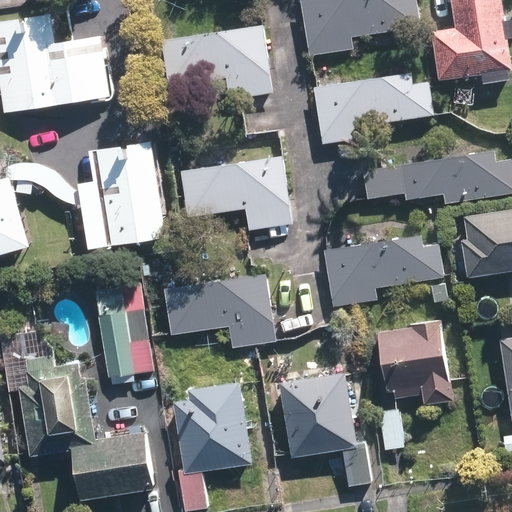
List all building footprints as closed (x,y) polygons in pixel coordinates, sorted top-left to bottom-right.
[(423,0),(304,0),(313,53),(360,46),(358,34),(427,24),(423,0)] [(434,28),(441,79),(484,73),(486,81),(511,76),(511,16),(509,17),(506,0),(453,0),(458,25),(434,28)] [(59,12),(0,21),(15,111),(119,95),(110,33),(63,40),(59,12)] [(180,109),(281,92),(269,22),(168,38),(180,109)] [(414,70),(320,84),(329,140),(373,134),(372,124),(438,112),(433,79),(415,81),(414,70)] [(0,253),(36,243),(25,204),(25,150),(5,149),(6,88),(0,88),(0,253)] [(95,245),(173,233),(158,137),(95,147),(100,178),(85,181),(95,245)] [(497,146),(370,168),(375,195),(410,188),(411,196),(447,190),(448,202),(511,190),(511,156),(499,158),(497,146)] [(198,238),(300,221),(293,188),(297,187),(291,155),(285,156),(285,152),(188,169),(198,238)] [(511,209),(462,217),(472,278),(511,271),(511,209)] [(420,235),(326,250),(335,306),(378,299),(377,288),(445,277),(439,244),(422,246),(420,235)] [(272,269),(172,285),(179,332),(236,323),(239,345),(283,338),(272,269)] [(447,278),(428,281),(432,305),(451,302),(447,278)] [(101,312),(111,374),(138,369),(127,308),(101,312)] [(417,392),(419,403),(448,398),(434,322),(377,333),(389,397),(417,392)] [(511,419),(511,338),(499,341),(511,419)] [(73,449),(81,499),(156,487),(146,427),(97,435),(87,373),(81,374),(79,360),(55,364),(54,353),(29,357),(31,368),(27,369),(29,383),(20,385),(31,455),(73,449)] [(342,370),(277,380),(289,454),(340,446),(347,484),(374,480),(367,438),(354,441),(342,370)] [(240,381),(190,389),(192,399),(175,401),(186,469),(179,470),(186,511),(191,511),(215,508),(209,471),(254,463),(250,442),(254,441),(245,384),(241,384),(240,381)] [(0,466),(8,466),(0,403),(0,466)] [(386,409),(391,447),(412,443),(405,405),(386,409)]
